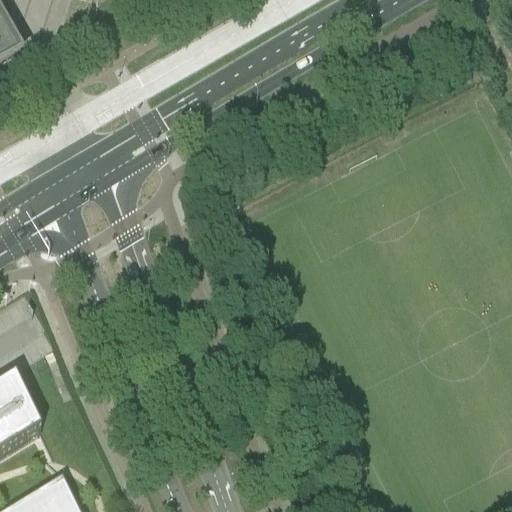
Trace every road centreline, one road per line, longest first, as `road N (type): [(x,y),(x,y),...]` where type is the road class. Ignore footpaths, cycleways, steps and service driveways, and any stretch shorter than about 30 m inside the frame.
road 1 (secondary): [(107,180),(411,0)]
road 2 (tertiary): [(224,511),(107,180)]
road 3 (secondary): [(354,0),(64,171)]
road 4 (tertiary): [(61,208),(182,511)]
